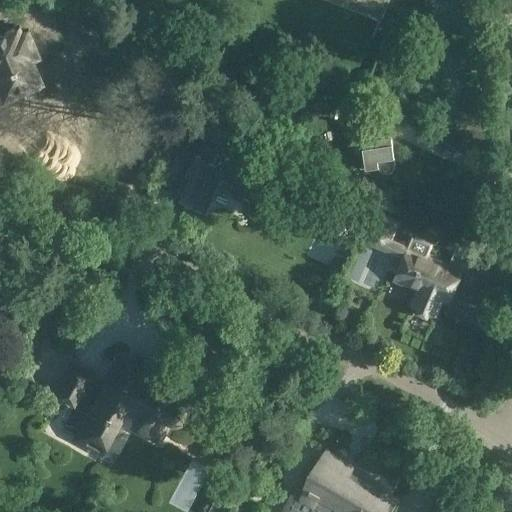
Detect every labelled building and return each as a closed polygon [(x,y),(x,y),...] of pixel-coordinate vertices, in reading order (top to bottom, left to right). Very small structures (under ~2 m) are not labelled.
[(329,0),(379,19),(372,37),(373,37),(380,20),(381,20),(388,0),(329,0)] [(0,33),(0,92),(2,99),(14,94),(19,96),(26,93),(28,88),(40,83),(28,55),(35,52),(25,30),(11,36),(8,30),(0,33)] [(184,173),(183,172),(172,200),(186,206),(186,203),(201,210),(210,187),(240,200),(252,170),(210,152),(218,135),(185,121),(175,145),(193,152),(184,173)] [(388,122),(350,127),(352,141),(361,139),(362,153),(358,154),(359,169),(378,166),(380,170),(383,172),(387,172),(391,171),(394,168),(395,163),(388,122)] [(362,217),(368,202),(354,196),(347,211),(362,217)] [(395,222),(373,213),(362,240),(400,257),(391,277),(414,288),(407,305),(415,308),(414,312),(423,316),(425,312),(433,315),(440,298),(445,301),(458,270),(388,240),(395,222)] [(498,298),(491,304),(498,312),(504,307),(505,306),(504,305),(498,298)] [(73,360),(53,399),(75,410),(77,408),(87,413),(72,440),(103,456),(126,412),(135,416),(129,429),(161,445),(170,428),(173,429),(175,429),(178,428),(180,428),(182,427),(184,426),(185,424),(187,422),(188,420),(189,418),(190,416),(190,414),(190,412),(190,410),(189,407),(188,405),(187,403),(185,402),(184,400),(175,399),(178,393),(154,380),(151,385),(144,381),(150,369),(118,353),(103,383),(93,378),(96,372),(73,360)] [(344,511),(383,511),(393,495),(302,444),(267,508),(267,511),(295,511),(306,491),(344,511)]
